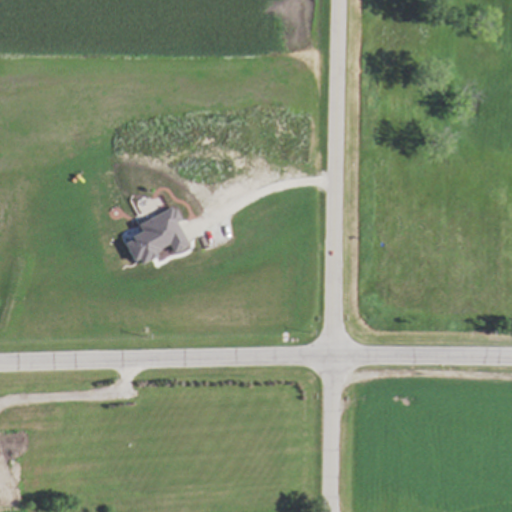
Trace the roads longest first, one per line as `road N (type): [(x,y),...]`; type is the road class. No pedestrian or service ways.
road 1 (residential): [(336,0),(328,511)]
road 2 (tertiary): [(511,359),(0,360)]
